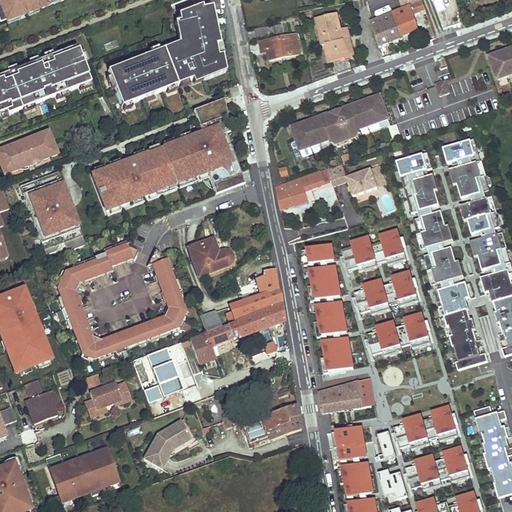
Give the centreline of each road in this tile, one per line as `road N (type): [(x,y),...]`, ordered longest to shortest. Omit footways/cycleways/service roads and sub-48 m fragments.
road 1 (residential): [(253,112),(326,511)]
road 2 (residential): [(511,20),(253,112)]
